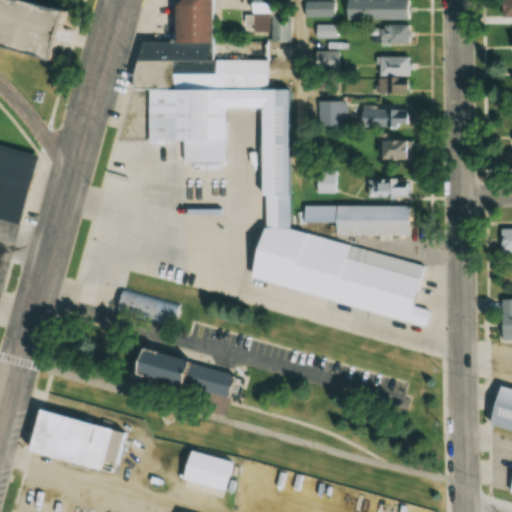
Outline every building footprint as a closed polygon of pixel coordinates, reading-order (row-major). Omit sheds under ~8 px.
[(241,6),(239,0),(223,0),(225,9),(241,6)] [(250,0),(250,31),(266,31),(266,0),(250,0)] [(303,16),(335,16),(335,0),(303,0),(303,16)] [(409,19),(409,0),(341,0),(342,19),(409,19)] [(511,0),(499,0),(499,17),(511,16),(511,0)] [(0,4),(0,59),(38,71),(53,21),(0,4)] [(290,40),(290,16),(270,16),(270,40),(290,40)] [(334,24),(315,24),(315,36),(334,36),(334,24)] [(379,43),(410,43),(410,24),(379,24),(379,43)] [(376,93),(408,93),(408,76),(408,55),(376,56),(376,76),(376,93)] [(140,94),(139,148),(179,148),(179,167),(218,167),(219,115),(219,95),(140,94)] [(219,95),(281,95),(279,204),(260,203),(255,203),(256,115),(219,115),(219,95)] [(341,125),(341,100),(317,100),(317,125),(341,125)] [(411,106),(370,106),(370,127),(411,127),(411,106)] [(377,160),(412,160),(412,139),(377,139),(377,160)] [(0,218),(18,223),(34,156),(0,147),(0,218)] [(316,171),(316,192),(337,192),(337,171),(316,171)] [(368,197),(409,197),(409,178),(368,178),(368,197)] [(339,203),(408,202),(408,234),(339,234),(339,203)] [(284,234),(259,233),(260,203),(279,204),(285,204),(284,234)] [(511,252),(511,228),(499,228),(499,252),(511,252)] [(246,281),(418,330),(422,316),(404,311),(415,271),(284,234),(259,233),(246,281)] [(173,305),(116,291),(110,315),(167,330),(173,305)] [(511,297),(499,298),(499,340),(511,340),(511,297)] [(133,355),(232,382),(225,409),(126,382),(133,355)] [(511,388),(511,430),(495,426),(507,387),(511,388)] [(34,415),(23,456),(95,477),(107,436),(34,415)] [(182,455),(175,483),(215,492),(222,465),(182,455)]
